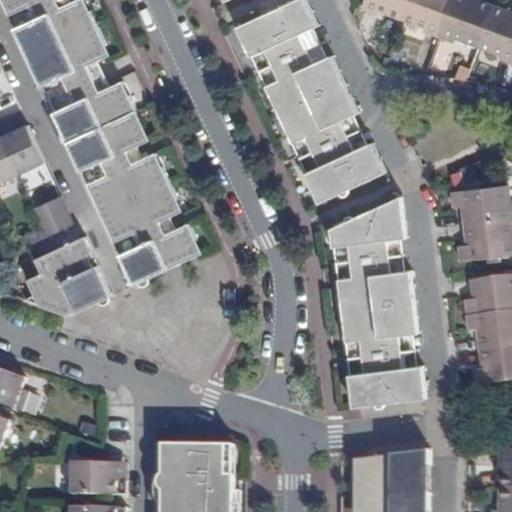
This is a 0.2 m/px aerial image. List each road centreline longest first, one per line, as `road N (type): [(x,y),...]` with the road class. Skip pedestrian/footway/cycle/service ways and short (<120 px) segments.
road 1 (residential): [(267,424),(285,338),(283,275),(155,0)]
road 2 (residential): [(447,426),(418,201),(372,94)]
road 3 (residential): [(41,106),(126,291)]
road 4 (residential): [(0,332),(148,380)]
road 5 (residential): [(292,434),(447,426)]
road 6 (residential): [(372,94),(469,97),(511,108)]
road 7 (residential): [(148,380),(148,511)]
road 8 (residential): [(148,380),(267,424)]
